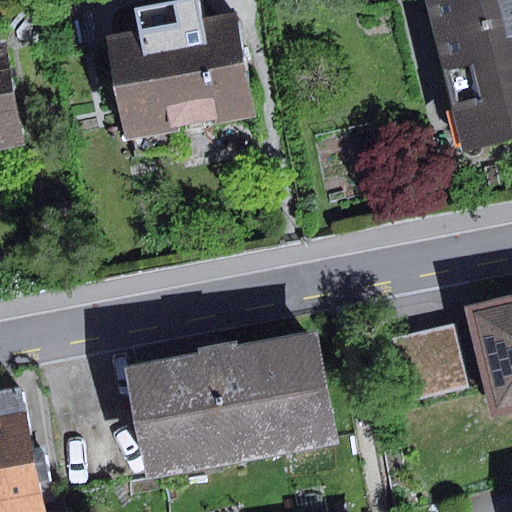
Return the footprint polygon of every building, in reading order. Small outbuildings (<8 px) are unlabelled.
[(137,32),(107,37),(127,141),(253,118),(233,13),(203,18),(199,0),(185,0),(133,10),(137,32)] [(511,0),(426,0),(466,152),(511,140),(511,0)] [(7,46),(0,46),(0,150),(24,146),(7,46)] [(511,298),(473,307),(496,415),(511,411),(511,298)] [(455,325),(392,340),(408,404),(470,390),(455,325)] [(198,356),(126,370),(147,480),(334,444),(312,335),(236,350),(235,342),(196,349),(198,356)] [(21,388),(0,391),(0,511),(43,511),(38,483),(51,480),(45,446),(33,448),(21,388)]
